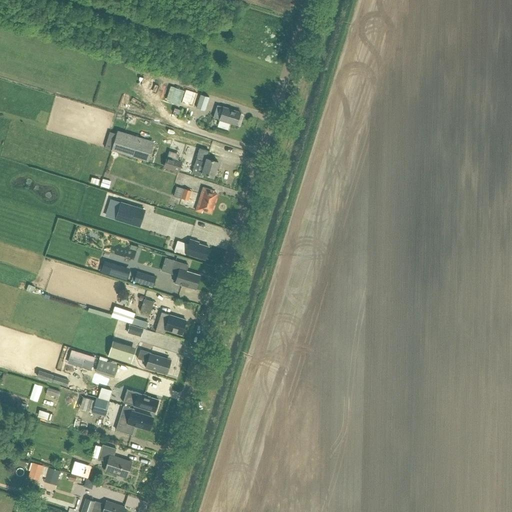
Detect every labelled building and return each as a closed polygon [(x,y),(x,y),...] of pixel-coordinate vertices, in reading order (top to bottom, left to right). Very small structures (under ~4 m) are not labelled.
[(179,104),(183,91),(173,87),(169,101),(179,104)] [(193,107),(197,94),(186,90),(181,103),(193,107)] [(205,110),(210,97),(200,95),(197,108),(205,110)] [(236,125),(240,113),(217,106),(213,118),(220,120),(218,126),(228,130),(230,123),(236,125)] [(112,150),(148,161),(153,145),(117,134),(112,150)] [(213,177),(218,162),(207,159),(209,152),(200,149),(197,160),(194,171),(203,174),(213,177)] [(182,162),(167,157),(164,167),(179,172),(182,162)] [(188,201),(191,191),(184,189),(176,186),(173,196),(181,199),(188,201)] [(210,212),(216,195),(213,194),(214,191),(203,188),(196,211),(202,213),(203,210),(210,212)] [(116,219),(140,226),(145,211),(121,203),(116,219)] [(198,245),(198,243),(190,240),(188,245),(178,241),(174,251),(185,255),(186,253),(205,259),(208,248),(198,245)] [(177,275),(175,283),(196,290),(200,275),(187,271),(188,265),(175,261),(171,273),(177,275)] [(104,264),(101,272),(128,280),(131,272),(104,264)] [(134,281),(153,287),(156,277),(137,271),(134,281)] [(150,313),(153,302),(143,298),(139,310),(150,313)] [(131,323),(134,314),(114,307),(111,316),(131,323)] [(162,312),(156,331),(164,334),(166,330),(181,335),(186,320),(162,312)] [(136,327),(130,325),(127,332),(134,334),(136,327)] [(110,355),(133,363),(139,347),(115,339),(110,355)] [(166,375),(171,361),(151,354),(151,353),(141,349),(138,359),(147,362),(146,368),(166,375)] [(73,350),(70,358),(84,363),(82,367),(92,370),(96,358),(73,350)] [(114,375),(117,364),(99,359),(96,369),(114,375)] [(56,376),(54,382),(68,387),(70,381),(56,376)] [(75,381),(72,389),(87,393),(89,386),(75,381)] [(46,393),(47,393),(57,396),(59,391),(49,388),(48,388),(46,393)] [(111,391),(100,388),(97,398),(107,401),(111,391)] [(154,411),(158,400),(150,397),(150,396),(138,393),(134,405),(154,411)] [(104,416),(108,401),(107,401),(97,398),(96,398),(91,412),(104,416)] [(49,413),(41,411),(40,415),(39,417),(47,419),(49,413)] [(153,419),(132,412),(130,418),(121,415),(116,430),(132,435),(135,425),(149,430),(153,419)] [(127,476),(131,462),(114,457),(116,449),(103,445),(98,459),(108,462),(106,470),(127,476)] [(79,475),(80,471),(82,464),(74,461),(70,473),(79,475)] [(34,464),(31,472),(40,475),(43,467),(34,464)] [(50,469),(48,477),(57,480),(60,472),(50,469)] [(94,503),(85,500),(81,511),(91,511),(92,511),(126,511),(123,510),(124,507),(106,501),(104,505),(94,502),(94,503)]
